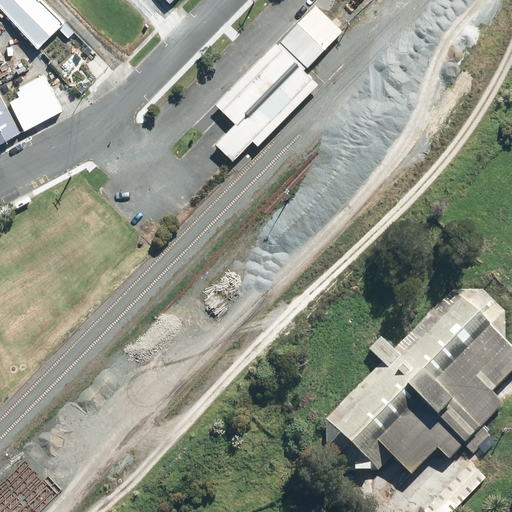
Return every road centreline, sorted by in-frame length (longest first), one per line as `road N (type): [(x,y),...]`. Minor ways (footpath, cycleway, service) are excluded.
road 1 (unclassified): [(0,185),(103,123),(227,0)]
road 2 (track): [(56,0),(142,84)]
